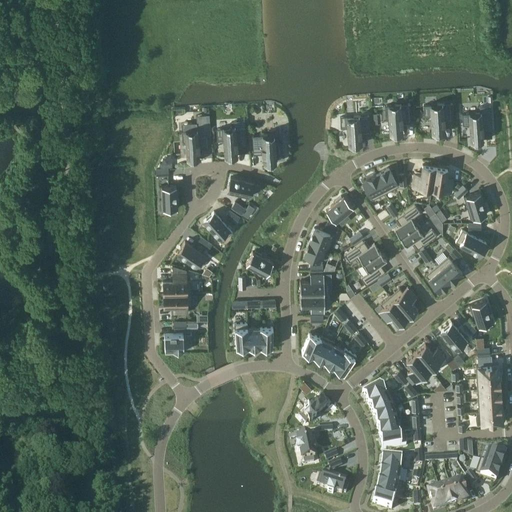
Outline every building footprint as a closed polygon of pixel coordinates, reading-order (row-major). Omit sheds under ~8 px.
[(452,103),(423,105),(424,116),(431,116),(432,133),(444,132),(444,122),(453,121),(452,103)] [(410,104),(385,105),(385,117),(389,117),(390,133),(402,133),(401,123),(411,122),(410,104)] [(479,112),(462,113),(463,125),(469,124),(471,141),(483,140),(482,130),(492,130),(491,105),(478,106),(479,112)] [(197,130),(182,130),(183,142),(186,142),(187,159),(199,158),(199,148),(208,147),(208,134),(211,134),(209,114),(197,115),(197,130)] [(359,115),(340,116),(340,128),(347,128),(348,144),(361,143),(360,134),(370,133),(369,115),(359,115)] [(234,127),(216,128),(217,140),(224,139),(225,156),(237,155),(236,145),(247,145),(245,120),(234,121),(234,127)] [(262,134),(252,134),(253,154),(263,153),(264,163),(276,162),(275,153),(282,153),(282,141),(275,142),(275,133),(262,134)] [(414,173),(412,186),(431,189),(435,166),(422,164),(421,174),(414,173)] [(435,166),(431,189),(450,192),(453,179),(446,178),(447,168),(435,166)] [(389,167),(375,173),(385,193),(398,186),(389,167)] [(375,173),(362,180),(372,200),(385,193),(375,173)] [(230,177),(227,190),(252,196),(255,182),(230,177)] [(176,185),(159,186),(160,196),(162,196),(162,199),(160,199),(160,209),(177,208),(177,206),(179,206),(178,199),(177,199),(176,185)] [(463,185),(454,193),(458,198),(467,189),(463,185)] [(480,191),(464,196),(466,206),(469,205),(470,208),(467,209),(470,219),(486,214),(486,211),(487,211),(485,204),(484,205),(480,191)] [(337,201),(326,210),(335,221),(353,206),(344,195),(342,197),(341,195),(335,199),(337,201)] [(235,202),(232,207),(241,214),(245,208),(235,202)] [(249,204),(242,214),(247,217),(254,207),(249,204)] [(400,225),(394,229),(401,238),(419,225),(414,217),(421,212),(415,205),(396,218),(400,225)] [(430,206),(425,209),(430,216),(435,213),(430,206)] [(395,207),(390,211),(393,216),(398,212),(395,207)] [(440,208),(435,212),(442,222),(447,218),(440,208)] [(229,210),(226,215),(236,222),(239,217),(229,210)] [(214,211),(203,220),(220,239),(222,241),(232,232),(214,211)] [(328,221),(325,226),(335,232),(338,227),(328,221)] [(419,225),(401,238),(407,246),(413,242),(417,249),(437,235),(431,228),(425,232),(419,225)] [(314,227),(309,241),(327,248),(329,248),(334,235),(314,227)] [(462,229),(455,241),(479,254),(486,242),(462,229)] [(359,231),(349,238),(353,243),(363,236),(359,231)] [(202,237),(198,242),(208,249),(211,244),(202,237)] [(364,240),(344,254),(349,262),(356,257),(362,265),(380,252),(374,243),(368,247),(364,240)] [(185,241),(177,252),(196,265),(200,268),(208,257),(204,254),(185,241)] [(309,241),(303,255),(321,262),(327,248),(309,241)] [(424,248),(419,252),(422,257),(427,253),(424,248)] [(454,248),(450,252),(458,261),(462,257),(454,248)] [(252,251),(246,263),(266,274),(273,262),(261,255),(261,253),(255,250),(254,252),(252,251)] [(367,272),(360,277),(366,285),(385,271),(381,265),(387,261),(380,252),(362,265),(367,272)] [(448,255),(437,265),(451,282),(462,272),(448,255)] [(186,269),(172,265),(173,274),(186,273),(186,269)] [(437,265),(425,275),(439,291),(451,282),(437,265)] [(173,281),(163,281),(163,294),(192,293),(191,280),(187,280),(186,273),(173,274),(173,281)] [(310,280),(300,280),(300,293),(324,293),(323,273),(310,273),(310,280)] [(387,273),(378,280),(381,285),(391,278),(387,273)] [(399,287),(390,295),(408,317),(418,309),(411,301),(416,297),(408,286),(402,291),(399,287)] [(192,293),(163,294),(163,306),(174,306),(174,313),(187,312),(187,305),(192,305),(192,293)] [(324,293),(300,293),(300,306),(310,305),(310,312),(326,312),(326,293),(324,293)] [(383,307),(378,311),(387,322),(392,318),(398,325),(408,317),(390,295),(380,303),(383,307)] [(485,299),(469,304),(472,314),(474,314),(478,326),(492,321),(488,308),(490,307),(487,301),(486,302),(485,299)] [(380,303),(375,308),(378,311),(383,307),(380,303)] [(338,307),(334,311),(338,316),(342,312),(338,307)] [(349,319),(344,323),(348,328),(352,324),(349,319)] [(468,321),(463,324),(470,334),(475,330),(468,321)] [(247,322),(234,323),(236,348),(248,347),(247,327),(247,322)] [(451,322),(441,330),(457,350),(468,341),(451,322)] [(260,326),(247,327),(248,347),(260,346),(260,326)] [(273,327),(260,326),(260,346),(272,347),(273,327)] [(309,332),(301,351),(312,355),(320,337),(309,332)] [(359,332),(354,336),(358,340),(363,336),(359,332)] [(183,333),(164,334),(165,349),(183,349),(183,333)] [(320,337),(312,355),(323,360),(333,343),(334,341),(321,335),(320,337)] [(333,343),(323,360),(333,366),(344,350),(333,343)] [(425,344),(415,352),(432,372),(442,364),(440,362),(446,358),(437,347),(431,352),(425,344)] [(344,350),(333,366),(343,373),(356,355),(345,348),(344,350)] [(415,352),(406,360),(412,368),(407,372),(416,383),(421,378),(423,380),(432,372),(415,352)] [(498,364),(475,366),(476,378),(499,376),(498,364)] [(403,375),(398,379),(402,384),(407,380),(403,375)] [(499,376),(476,378),(477,389),(500,388),(499,376)] [(383,382),(362,394),(368,405),(390,394),(383,382)] [(409,383),(404,387),(408,391),(413,387),(409,383)] [(500,388),(477,389),(478,400),(500,399),(501,399),(500,388)] [(390,394),(368,405),(373,415),(391,408),(396,406),(390,394)] [(301,413),(298,416),(305,423),(308,421),(309,422),(311,420),(311,421),(316,416),(315,416),(326,406),(325,405),(328,402),(321,395),(318,398),(317,396),(311,402),(309,400),(304,404),(306,406),(300,412),(301,413)] [(500,399),(478,400),(478,412),(501,410),(501,409),(502,409),(502,404),(501,404),(501,399),(500,399)] [(391,408),(373,415),(376,426),(396,420),(391,408)] [(478,412),(476,412),(477,424),(502,422),(501,411),(501,410),(478,412)] [(396,420),(376,426),(379,437),(399,433),(396,420)] [(298,445),(295,446),(297,452),(300,452),(301,460),(303,459),(304,463),(314,461),(313,457),(315,457),(314,455),(315,454),(313,448),(310,434),(308,435),(307,431),(298,433),(298,437),(297,437),(298,445)] [(399,433),(379,437),(382,450),(406,445),(403,432),(399,433)] [(489,447),(484,461),(500,467),(505,453),(489,447)] [(335,450),(324,455),(326,460),(337,456),(335,450)] [(381,456),(380,469),(400,471),(402,471),(404,458),(381,456)] [(339,459),(328,464),(330,470),(341,465),(339,459)] [(480,460),(475,474),(496,481),(500,467),(484,461),(480,460)] [(380,469),(379,480),(398,483),(400,471),(380,469)] [(470,471),(465,475),(472,485),(477,481),(470,471)] [(319,474),(316,484),(320,485),(320,486),(327,489),(327,492),(333,494),(334,491),(341,493),(342,492),(346,493),(349,483),(345,482),(346,481),(343,480),(337,478),(332,476),(326,474),(324,474),(323,475),(319,474)] [(460,478),(449,482),(455,504),(467,500),(460,478)] [(379,480),(376,491),(395,497),(399,499),(403,484),(398,483),(379,480)] [(449,482),(438,485),(438,487),(445,507),(455,504),(449,482)] [(438,487),(427,491),(433,511),(445,507),(438,487)] [(376,491),(372,503),(391,509),(395,497),(376,491)]
